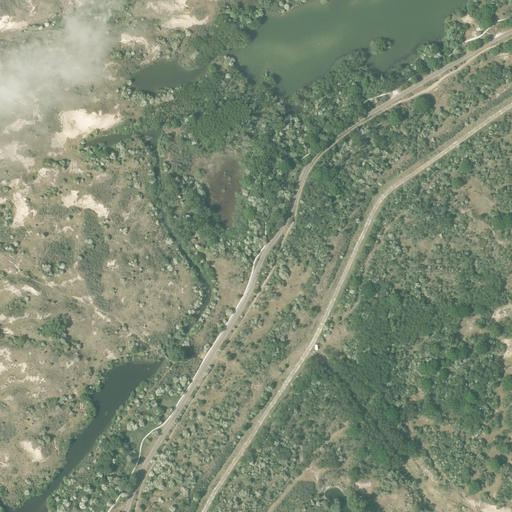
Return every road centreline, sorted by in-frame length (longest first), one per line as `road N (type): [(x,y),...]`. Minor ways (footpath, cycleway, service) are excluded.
road 1 (unknown): [(134,511),(150,468),(276,262),(312,165),(370,118),(511,39)]
road 2 (track): [(307,353),(375,205),(511,105)]
road 3 (track): [(307,353),(341,376),(438,511)]
road 4 (track): [(206,511),(307,353)]
road 5 (track): [(212,355),(262,386),(282,378),(300,350),(307,353)]
